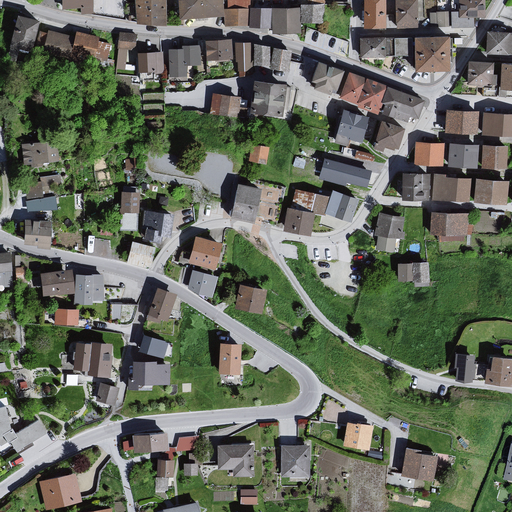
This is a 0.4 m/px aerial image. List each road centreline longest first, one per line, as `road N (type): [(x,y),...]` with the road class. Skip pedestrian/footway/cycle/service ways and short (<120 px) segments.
road 1 (tertiary): [(152,278),(297,368),(310,389),(306,406),(91,436),(0,497)]
road 2 (tertiary): [(18,3),(122,26),(282,42),(437,92)]
road 3 (residential): [(152,278),(162,256),(195,229),(307,240),(346,233),(437,92)]
road 4 (tertiary): [(0,236),(152,278)]
